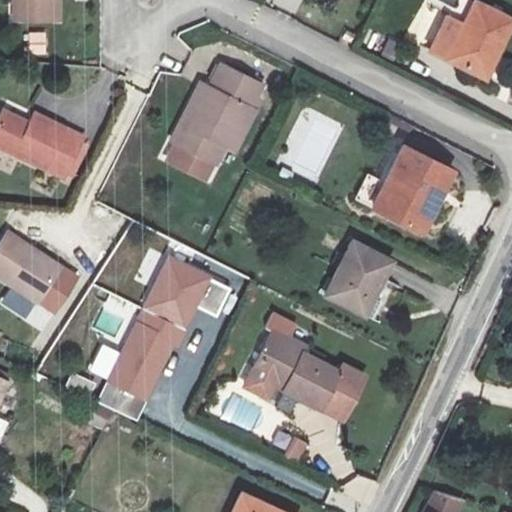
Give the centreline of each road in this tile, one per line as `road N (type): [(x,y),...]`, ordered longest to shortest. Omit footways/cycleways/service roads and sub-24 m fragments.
road 1 (residential): [(209,0),(511,149)]
road 2 (residential): [(511,242),(382,511)]
